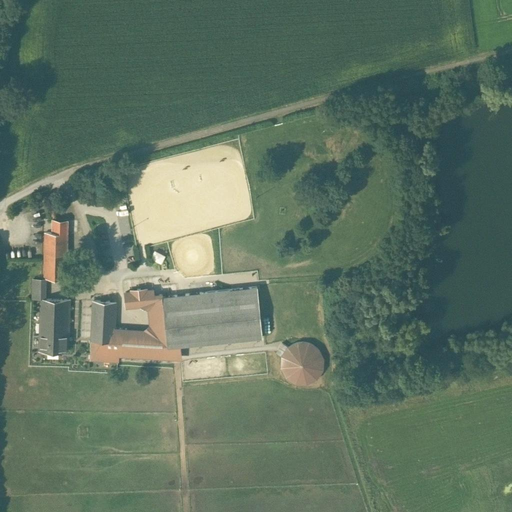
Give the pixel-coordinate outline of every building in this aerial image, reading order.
[(67,221),(53,220),(52,233),(67,233),(67,221)] [(52,233),(45,233),(44,279),(66,279),(67,233),(52,233)] [(45,279),(33,279),(33,300),(41,300),(45,299),(45,279)] [(163,296),(162,296),(166,337),(167,346),(181,345),(262,336),(257,286),(163,296)] [(126,335),(166,337),(162,296),(163,296),(163,294),(154,295),(153,289),(146,290),(146,288),(132,289),(132,292),(125,292),(126,307),(141,305),(149,309),(151,325),(144,330),(126,329),(126,335)] [(45,299),(41,300),(39,351),(68,351),(70,300),(45,299)] [(115,301),(93,300),(90,360),(118,361),(119,350),(181,354),(181,345),(167,346),(166,337),(126,335),(126,329),(127,328),(114,328),(115,301)] [(303,341),(298,342),(293,344),(288,346),(282,342),(276,352),(282,356),(281,361),(282,367),(284,372),(287,376),(291,380),(296,382),(301,383),(307,382),(312,381),(316,377),(320,373),(322,368),(323,363),(322,358),(321,353),(317,348),(313,345),(308,342),(303,341)]
